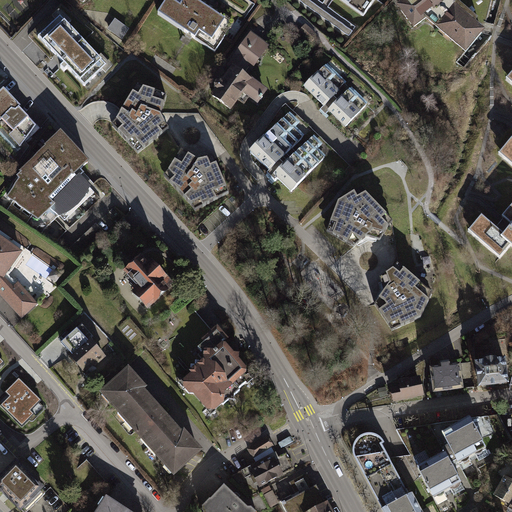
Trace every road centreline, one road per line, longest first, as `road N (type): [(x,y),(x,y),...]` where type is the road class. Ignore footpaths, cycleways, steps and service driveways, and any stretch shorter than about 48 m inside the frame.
road 1 (secondary): [(0,49),(198,256),(317,433)]
road 2 (residential): [(0,326),(163,511)]
road 3 (residential): [(511,300),(340,404),(342,421)]
road 4 (residential): [(342,421),(511,393)]
road 5 (residential): [(182,511),(211,467),(272,433)]
